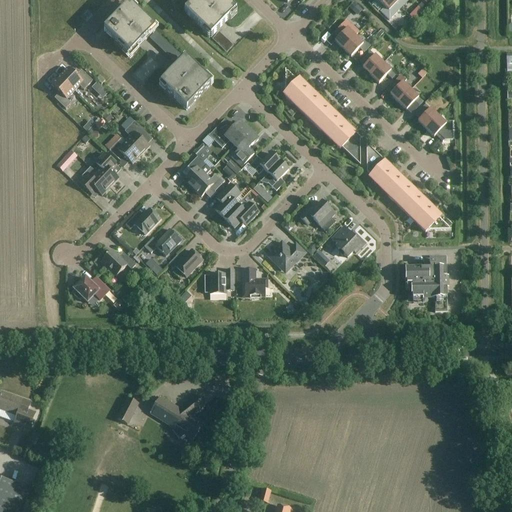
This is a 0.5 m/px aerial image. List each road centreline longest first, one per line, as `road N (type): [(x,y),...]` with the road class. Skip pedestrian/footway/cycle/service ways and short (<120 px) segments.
road 1 (residential): [(149,184),(220,250),(236,252),(257,241),(323,171)]
road 2 (tertiary): [(268,355),(55,358)]
road 3 (residential): [(437,175),(292,36)]
road 4 (residential): [(363,324),(384,291),(385,234),(323,171)]
road 5 (unclassified): [(216,511),(268,355)]
road 6 (tertiary): [(511,351),(398,353),(363,324)]
road 7 (residential): [(185,146),(82,33)]
